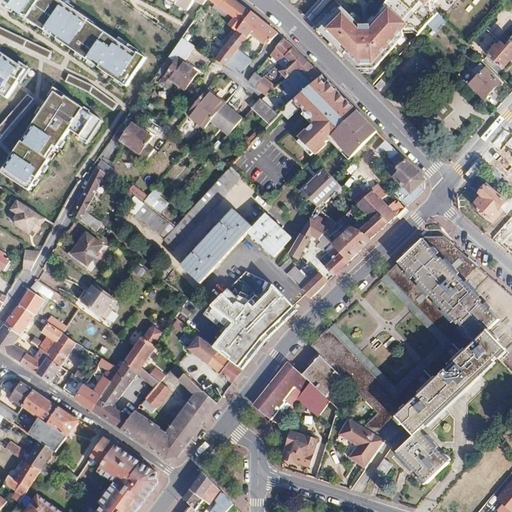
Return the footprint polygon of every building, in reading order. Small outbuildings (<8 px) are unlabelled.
[(154,0),(184,15),(196,0),(0,0),(0,7),(125,93),(148,66),(48,0),(154,0)] [(252,12),(235,0),(209,0),(215,4),(234,18),(232,21),(229,25),(237,32),(223,51),(217,60),(225,66),(226,65),(235,53),(246,37),(238,31),(252,12)] [(393,0),(387,6),(389,8),(371,26),(361,26),(336,1),(312,25),(356,71),(374,72),(410,31),(410,25),(411,23),(420,22),(426,27),(428,25),(438,14),(441,10),(437,6),(436,0),(393,0)] [(215,4),(213,7),(232,21),(234,18),(215,4)] [(279,34),(252,12),(238,31),(246,37),(248,39),(251,34),(265,45),(271,42),(279,34)] [(438,14),(428,25),(436,33),(446,22),(438,14)] [(189,28),(183,37),(188,40),(194,31),(189,28)] [(480,56),(499,75),(511,61),(511,37),(511,38),(511,41),(506,48),(502,43),(498,47),(497,45),(487,55),(484,51),(480,56)] [(176,47),(191,57),(197,47),(182,38),(176,47)] [(285,39),(277,48),(285,57),(294,48),(285,39)] [(176,47),(153,80),(158,82),(178,53),(188,61),(191,57),(176,47)] [(0,91),(8,97),(28,68),(0,48),(0,91)] [(277,48),(275,50),(276,56),(281,61),(285,57),(277,48)] [(283,69),(290,77),(293,74),(299,69),(300,71),(309,63),(294,48),(285,57),(281,61),(280,63),(285,67),(283,69)] [(414,82),(430,65),(416,52),(400,69),(414,82)] [(240,75),(249,65),(235,53),(226,65),(240,75)] [(166,76),(186,90),(198,73),(178,59),(166,76)] [(284,81),(282,82),(289,91),(287,92),(294,100),(304,91),(307,89),(314,84),(322,77),(309,63),(300,71),(299,69),(293,74),(290,77),(286,80),(284,81)] [(473,72),(475,75),(478,77),(486,69),(481,64),(473,72)] [(478,77),(475,75),(473,77),(476,80),(471,85),(485,99),(500,83),(486,69),(478,77)] [(256,88),(263,79),(256,73),(248,81),(256,88)] [(272,85),(275,88),(282,82),(284,81),(286,80),(282,76),(272,85)] [(288,106),(281,113),(288,120),(301,107),(315,123),(302,135),(316,151),(356,110),(322,77),(314,84),(307,89),(302,94),(288,106)] [(272,85),(263,79),(256,88),(266,95),(275,88),(272,85)] [(102,122),(55,90),(0,172),(0,174),(29,194),(70,133),(87,145),(102,122)] [(212,121),(225,104),(208,90),(188,114),(206,128),(212,121)] [(260,100),(253,108),(266,121),(245,144),(248,148),(278,116),(261,99),(260,100)] [(225,104),(212,121),(229,135),(243,119),(225,104)] [(356,110),(316,151),(318,153),(329,143),(328,142),(332,138),(336,135),(343,143),(339,146),(351,159),(378,132),(356,110)] [(130,115),(98,159),(105,164),(121,141),(132,123),(135,118),(130,115)] [(121,141),(151,162),(159,152),(148,145),(153,138),(132,123),(121,141)] [(343,143),(336,135),(332,138),(339,146),(343,143)] [(511,137),(499,153),(511,164),(511,137)] [(426,180),(386,140),(375,150),(381,157),(384,155),(397,168),(394,170),(397,173),(394,177),(401,184),(394,192),(408,206),(424,190),(426,180)] [(114,169),(105,164),(98,159),(94,164),(97,167),(106,174),(109,176),(114,169)] [(97,167),(72,215),(81,222),(82,221),(97,232),(102,224),(89,215),(87,213),(91,204),(106,174),(97,167)] [(242,177),(231,167),(165,240),(175,250),(242,177)] [(348,171),(345,168),(337,176),(340,178),(348,171)] [(301,192),(323,172),(321,170),(299,190),(301,192)] [(338,195),(343,189),(326,170),(323,172),(301,192),(311,201),(311,200),(317,207),(321,210),(327,204),(325,203),(336,193),(338,195)] [(145,185),(138,179),(129,191),(135,196),(139,199),(144,203),(148,198),(149,197),(147,196),(150,193),(143,188),(145,185)] [(373,192),(368,196),(366,198),(389,223),(390,223),(405,208),(399,202),(397,204),(394,202),(389,207),(383,202),(387,194),(378,184),(372,190),(373,192)] [(507,202),(488,185),(479,194),(482,196),(474,205),(493,223),(503,212),(501,209),(507,202)] [(359,187),(349,196),(358,205),(366,198),(368,196),(359,187)] [(135,196),(129,191),(126,195),(128,197),(125,200),(130,204),(135,196)] [(144,203),(145,204),(160,215),(164,211),(148,198),(144,203)] [(370,240),(389,223),(366,198),(358,205),(370,218),(365,222),(363,220),(356,226),(370,240)] [(36,232),(45,218),(19,200),(12,209),(18,213),(15,218),(16,224),(29,233),(32,229),(36,232)] [(175,227),(160,215),(145,204),(136,215),(165,238),(175,227)] [(325,235),(336,223),(327,215),(321,210),(317,207),(305,228),(324,244),(321,247),(325,252),(333,244),(325,235)] [(235,210),(182,266),(202,284),(249,234),(275,258),(293,238),(267,214),(254,228),(235,210)] [(356,226),(354,228),(334,245),(336,247),(350,262),(371,242),(370,240),(356,226)] [(511,235),(502,227),(492,238),(508,252),(511,247),(511,235)] [(103,245),(87,234),(72,255),(88,266),(103,245)] [(311,239),(302,234),(290,255),(299,260),(311,239)] [(394,398),(330,329),(311,347),(321,357),(344,379),(361,396),(378,414),(364,427),(386,441),(401,449),(397,452),(426,484),(449,462),(420,431),(454,399),(511,344),(511,296),(505,290),(445,238),(425,238),(408,254),(386,275),(451,344),(394,398)] [(350,262),(336,247),(329,254),(327,253),(319,260),(325,266),(325,265),(335,276),(350,262)] [(23,270),(31,271),(39,257),(25,254),(23,270)] [(11,261),(0,255),(0,268),(5,272),(10,262),(11,261)] [(286,274),(296,264),(290,259),(281,268),(286,274)] [(311,300),(329,282),(317,270),(307,279),(296,267),(288,275),(311,300)] [(55,293),(43,285),(39,290),(51,297),(55,293)] [(116,299),(96,285),(94,287),(115,301),(116,299)] [(110,307),(115,301),(94,287),(89,295),(85,295),(82,299),(84,301),(83,303),(107,320),(114,310),(110,307)] [(24,298),(40,309),(45,300),(29,290),(24,298)] [(262,326),(273,336),(292,318),(268,292),(251,309),(265,322),(262,326)] [(62,297),(55,293),(51,297),(54,299),(55,298),(59,301),(62,297)] [(222,297),(208,313),(213,317),(224,306),(223,305),(227,301),(222,297)] [(24,298),(19,305),(35,316),(40,309),(24,298)] [(190,329),(199,316),(203,310),(200,307),(189,299),(175,318),(182,323),(190,329)] [(19,305),(5,325),(21,336),(23,337),(25,334),(23,333),(35,316),(19,305)] [(213,317),(218,320),(228,310),(224,306),(213,317)] [(228,310),(218,320),(259,351),(268,341),(232,308),(230,311),(228,310)] [(259,351),(218,320),(213,317),(208,313),(203,310),(199,316),(204,320),(222,333),(217,339),(228,348),(227,349),(248,365),(259,351)] [(56,344),(64,333),(67,328),(52,316),(41,331),(43,332),(42,334),(47,337),(56,344)] [(195,333),(204,320),(199,316),(190,329),(195,333)] [(165,321),(160,328),(166,333),(171,326),(165,321)] [(0,331),(0,349),(8,354),(15,345),(21,336),(5,325),(0,331)] [(64,333),(56,344),(49,355),(48,357),(61,367),(70,352),(77,342),(64,333)] [(49,355),(56,344),(47,337),(40,348),(42,350),(49,355)] [(143,337),(136,347),(125,364),(137,372),(155,346),(143,337)] [(233,383),(243,370),(206,341),(205,342),(200,337),(190,350),(233,383)] [(35,338),(31,343),(38,347),(42,342),(35,338)] [(77,342),(70,352),(83,361),(90,351),(77,342)] [(15,345),(8,354),(14,358),(21,349),(15,345)] [(27,353),(21,349),(14,358),(21,363),(27,353)] [(21,363),(37,374),(48,357),(49,355),(42,350),(36,359),(27,353),(21,363)] [(61,367),(48,357),(37,374),(51,382),(61,367)] [(321,357),(303,375),(326,397),(344,379),(321,357)] [(102,358),(98,364),(116,376),(120,370),(102,358)] [(108,388),(102,397),(93,411),(122,430),(131,419),(113,408),(138,375),(139,374),(137,372),(125,364),(120,370),(116,376),(108,388)] [(186,374),(176,365),(170,372),(179,380),(186,374)] [(303,375),(292,365),(271,391),(258,408),(279,425),(298,400),(318,416),(330,401),(326,397),(303,375)] [(139,374),(138,375),(145,381),(150,375),(143,369),(139,374)] [(78,370),(74,376),(80,381),(85,374),(78,370)] [(156,370),(151,376),(160,382),(161,383),(165,377),(156,370)] [(210,415),(218,403),(195,383),(186,374),(179,380),(195,396),(169,432),(174,435),(172,438),(160,429),(161,429),(136,412),(131,419),(122,430),(160,456),(166,460),(172,459),(178,459),(188,445),(191,441),(192,440),(201,427),(210,415)] [(150,375),(145,381),(155,389),(160,382),(151,376),(150,375)] [(160,382),(155,389),(142,406),(144,408),(146,407),(153,413),(170,391),(161,383),(160,382)] [(23,407),(33,391),(22,383),(19,386),(14,394),(10,402),(12,403),(14,401),(23,407)] [(101,383),(94,392),(102,397),(108,388),(101,383)] [(102,397),(94,392),(85,385),(76,400),(93,411),(102,397)] [(23,407),(48,424),(59,408),(33,391),(23,407)] [(0,401),(0,413),(4,416),(13,423),(18,414),(0,401)] [(62,445),(79,421),(59,408),(48,424),(51,425),(40,442),(54,451),(60,443),(62,445)] [(386,441),(364,427),(352,420),(341,436),(358,448),(351,458),(367,469),(386,441)] [(283,459),(285,460),(309,467),(308,470),(310,470),(309,476),(317,478),(326,451),(316,448),(318,441),(291,432),(287,446),(283,459)] [(157,473),(104,438),(91,457),(103,465),(99,471),(114,482),(96,510),(97,511),(46,511),(40,507),(35,511),(137,511),(140,509),(153,491),(158,483),(157,473)] [(11,442),(6,449),(17,456),(21,449),(11,442)] [(41,472),(45,465),(54,451),(40,442),(26,462),(41,472)] [(393,465),(385,459),(376,471),(384,478),(393,465)] [(41,472),(26,462),(10,488),(16,491),(24,497),(41,472)] [(41,472),(46,476),(51,470),(45,465),(41,472)] [(69,471),(59,485),(68,491),(78,477),(69,471)] [(200,477),(184,499),(192,507),(195,510),(203,499),(210,504),(214,499),(220,491),(203,473),(200,477)] [(511,481),(497,499),(511,511),(511,481)] [(24,497),(16,491),(12,497),(20,503),(24,497)] [(219,504),(225,496),(220,491),(214,499),(219,504)] [(226,511),(234,504),(225,496),(219,504),(211,511),(226,511)]
